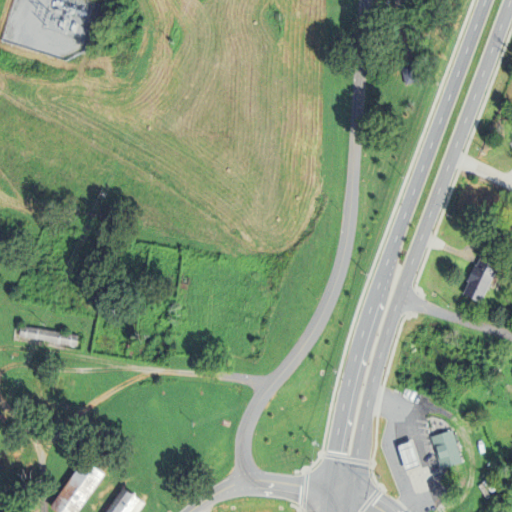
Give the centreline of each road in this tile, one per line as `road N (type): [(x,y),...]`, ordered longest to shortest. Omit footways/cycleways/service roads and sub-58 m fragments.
road 1 (secondary): [(348,511),(381,349),(509,0)]
road 2 (secondary): [(483,0),(359,343),(327,493)]
road 3 (residential): [(362,0),(343,255),(310,335),(248,417),(244,484)]
road 4 (residential): [(187,511),(244,484),(327,493)]
